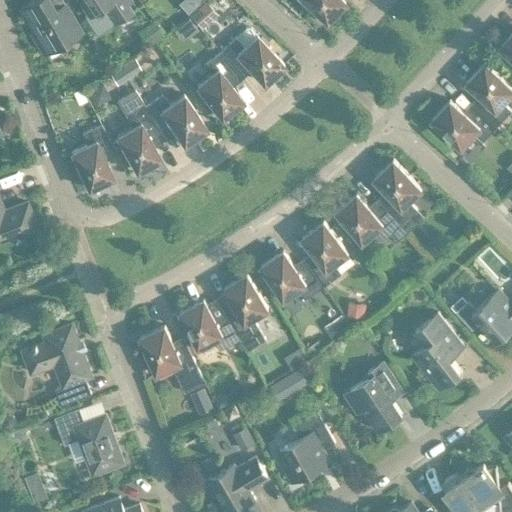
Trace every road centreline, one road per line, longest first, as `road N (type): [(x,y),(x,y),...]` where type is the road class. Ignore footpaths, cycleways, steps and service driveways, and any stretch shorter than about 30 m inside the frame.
road 1 (residential): [(386,121),(258,230),(115,316),(182,511)]
road 2 (residential): [(0,28),(76,221),(106,218),(169,186),(251,133),(323,68)]
road 3 (residential): [(341,511),(471,423),(511,382)]
road 4 (residential): [(511,239),(386,121)]
road 5 (residential): [(501,0),(386,121)]
